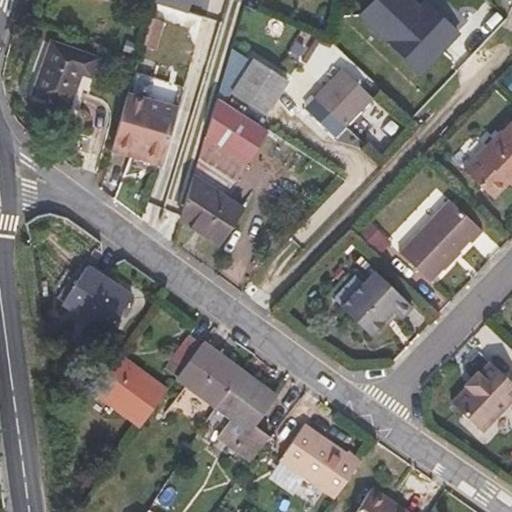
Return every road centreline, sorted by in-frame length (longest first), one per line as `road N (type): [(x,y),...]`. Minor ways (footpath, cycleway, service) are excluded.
road 1 (residential): [(376,411),(31,182),(6,174)]
road 2 (unknown): [(146,259),(222,0)]
road 3 (tertiary): [(0,290),(28,511)]
road 4 (residential): [(511,267),(376,411)]
road 5 (residential): [(511,509),(376,411)]
